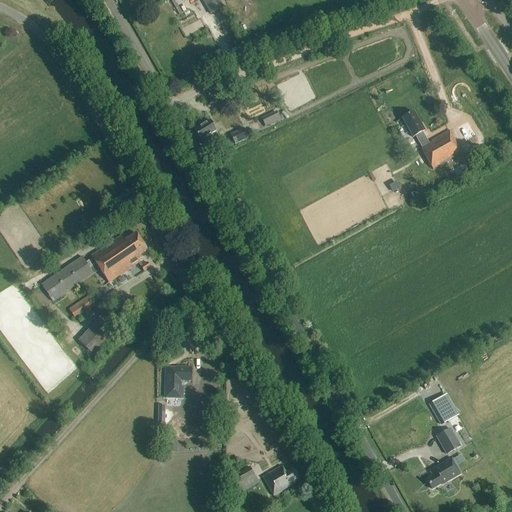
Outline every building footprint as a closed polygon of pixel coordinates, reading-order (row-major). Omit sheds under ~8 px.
[(146,2),(148,0),(127,0),(133,8),(145,1),(146,2)] [(176,0),(171,0),(179,14),(183,11),(176,0)] [(223,7),(218,0),(199,0),(209,15),(223,7)] [(224,105),(232,100),(226,91),(219,95),(224,105)] [(415,137),(421,148),(421,149),(433,170),(462,154),(449,132),(431,142),(432,142),(429,144),(422,133),(424,132),(414,113),(402,119),(413,138),(415,137)] [(210,122),(194,131),(200,141),(216,132),(210,122)] [(257,125),(248,130),(251,136),(260,131),(257,125)] [(235,145),(248,139),(243,129),(230,135),(235,145)] [(86,263),(82,258),(41,285),(53,302),(91,276),(93,278),(101,272),(109,284),(139,263),(138,261),(141,259),(139,256),(147,251),(136,234),(125,241),(122,236),(91,257),(92,259),(86,263)] [(148,263),(141,267),(144,272),(151,268),(148,263)] [(69,311),(76,321),(97,307),(90,296),(69,311)] [(106,312),(78,342),(93,355),(121,326),(106,312)] [(183,382),(191,382),(191,369),(177,368),(177,369),(165,369),(164,399),(182,400),(183,382)] [(441,426),(458,416),(446,395),(429,405),(441,426)] [(436,438),(446,455),(460,447),(450,430),(436,438)] [(434,476),(426,481),(432,490),(441,485),(442,486),(460,475),(451,459),(431,471),(434,476)] [(274,497),(301,481),(293,469),(286,473),(282,467),(262,478),(274,497)] [(249,469),(227,482),(236,497),(258,484),(249,469)]
